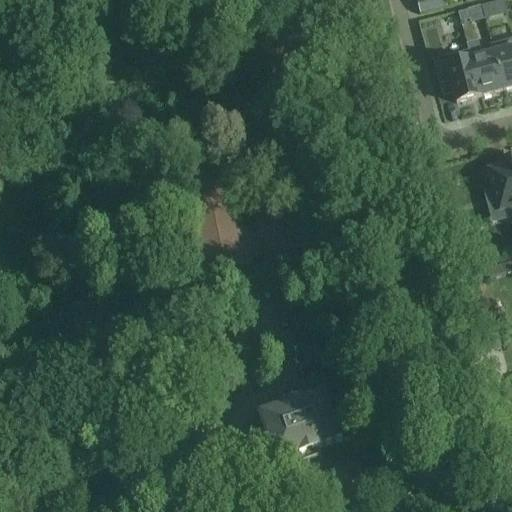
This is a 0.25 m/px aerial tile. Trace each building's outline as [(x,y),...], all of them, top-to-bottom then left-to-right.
[(415,0),(420,15),(447,7),(444,0),(415,0)] [(457,15),(459,22),(471,19),(469,12),(457,15)] [(511,41),(490,47),(492,51),(493,51),(504,92),(511,89),(511,41)] [(470,57),(469,57),(480,98),(504,92),(493,51),(492,51),(470,57)] [(470,57),(469,53),(432,62),(439,87),(451,84),(456,105),(480,98),(469,57),(470,57)] [(511,160),(501,164),(502,168),(488,172),(499,213),(511,209),(511,160)] [(334,254),(323,204),(256,218),(258,228),(243,231),(232,181),(182,191),(200,274),(250,263),(249,262),(264,259),(266,268),(334,254)] [(356,406),(350,390),(344,392),(340,379),(317,387),(320,397),(301,404),(301,402),(282,409),(282,410),(259,419),(268,445),(263,447),(260,451),(265,463),(269,464),(274,463),(275,465),(299,457),(299,458),(318,452),(318,451),(342,442),(332,414),(356,406)]
